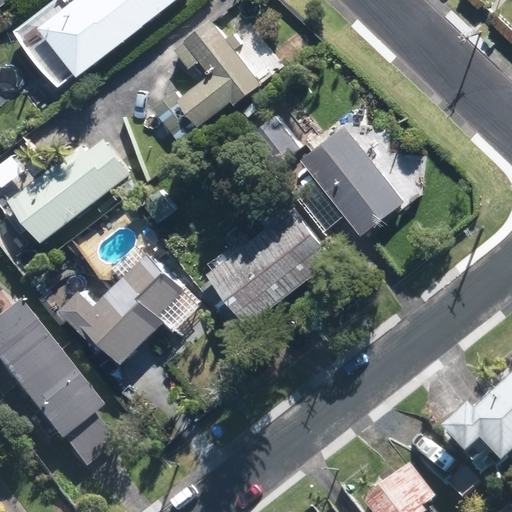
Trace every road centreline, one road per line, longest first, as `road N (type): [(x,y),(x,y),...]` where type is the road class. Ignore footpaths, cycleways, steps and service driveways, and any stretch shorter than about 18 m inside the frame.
road 1 (residential): [(201,511),(511,268)]
road 2 (residential): [(511,120),(383,0)]
